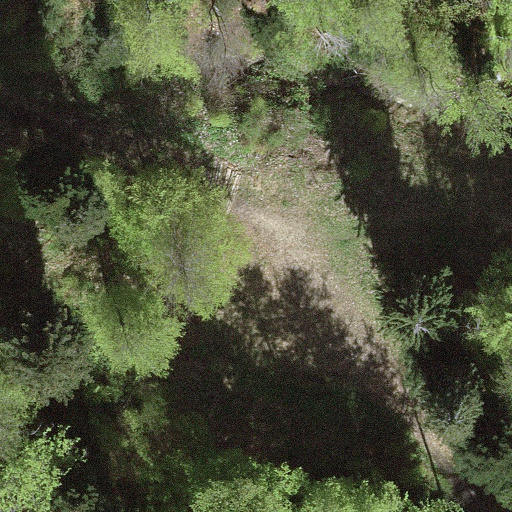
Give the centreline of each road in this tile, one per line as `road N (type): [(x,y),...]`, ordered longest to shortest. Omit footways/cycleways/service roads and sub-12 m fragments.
road 1 (track): [(496,511),(445,442),(302,323),(282,276),(288,238)]
road 2 (track): [(288,238),(138,143),(0,97)]
road 3 (track): [(511,240),(350,229),(288,238)]
